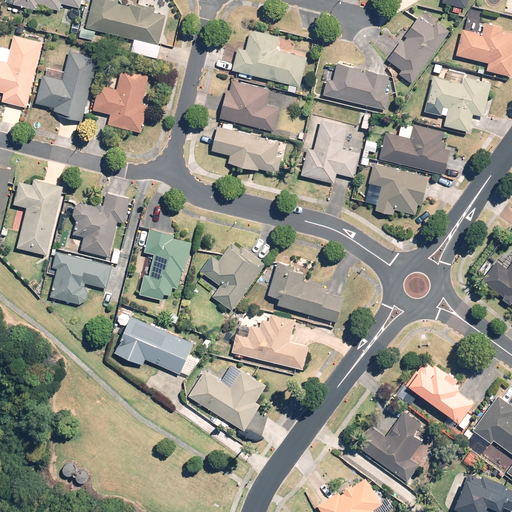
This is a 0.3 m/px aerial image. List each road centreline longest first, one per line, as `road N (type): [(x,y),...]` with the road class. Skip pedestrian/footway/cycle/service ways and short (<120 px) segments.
road 1 (residential): [(393,266),(343,233),(192,187),(169,171)]
road 2 (residential): [(253,511),(275,469),(379,331)]
road 3 (residential): [(169,171),(210,0)]
road 4 (residential): [(169,171),(136,171),(0,139)]
